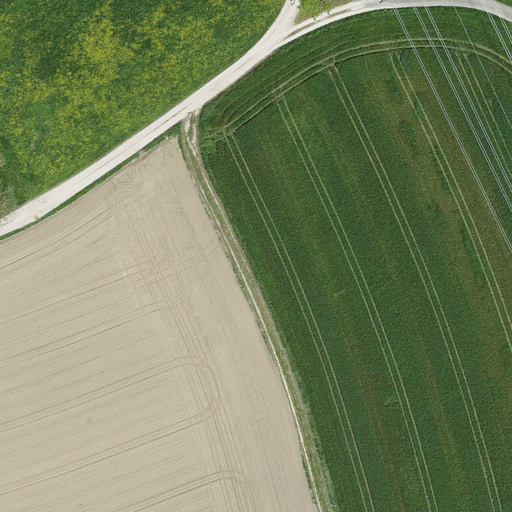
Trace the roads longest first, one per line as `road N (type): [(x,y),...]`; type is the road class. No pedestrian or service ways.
road 1 (track): [(175,114),(275,340),(326,511)]
road 2 (unclassified): [(319,0),(321,17),(0,226)]
